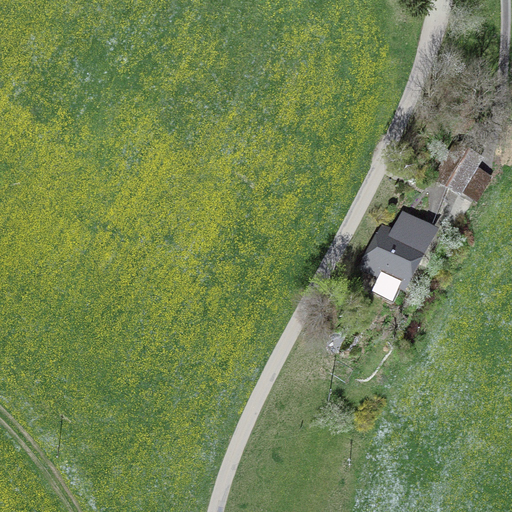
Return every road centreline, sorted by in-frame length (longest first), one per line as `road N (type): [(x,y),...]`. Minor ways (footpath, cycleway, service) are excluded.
road 1 (unclassified): [(215,511),(271,369),(405,111),(441,0)]
road 2 (track): [(442,223),(474,186),(496,124),(505,0)]
road 3 (track): [(76,511),(0,411)]
